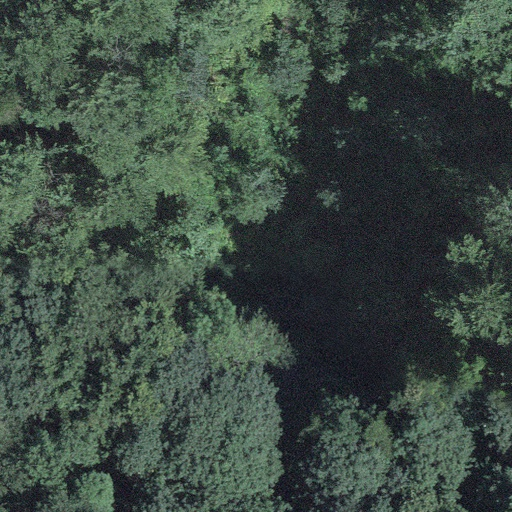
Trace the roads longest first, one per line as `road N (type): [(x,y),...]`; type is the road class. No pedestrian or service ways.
road 1 (track): [(511,459),(307,511)]
road 2 (track): [(176,511),(0,456)]
